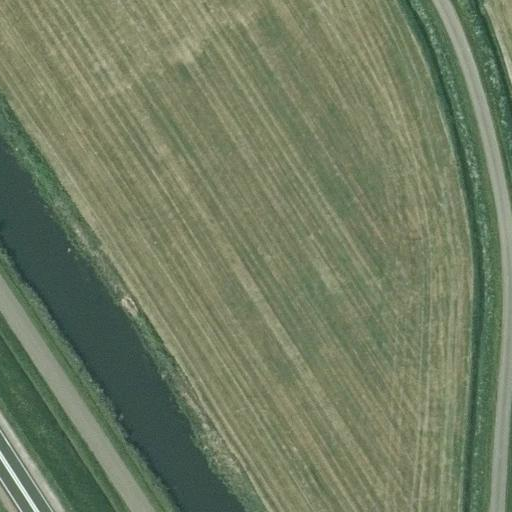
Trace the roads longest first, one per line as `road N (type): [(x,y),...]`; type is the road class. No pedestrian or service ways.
road 1 (unclassified): [(497,511),(511,249)]
road 2 (unclassified): [(142,511),(0,293)]
road 3 (unclassified): [(511,226),(482,96),(437,0)]
